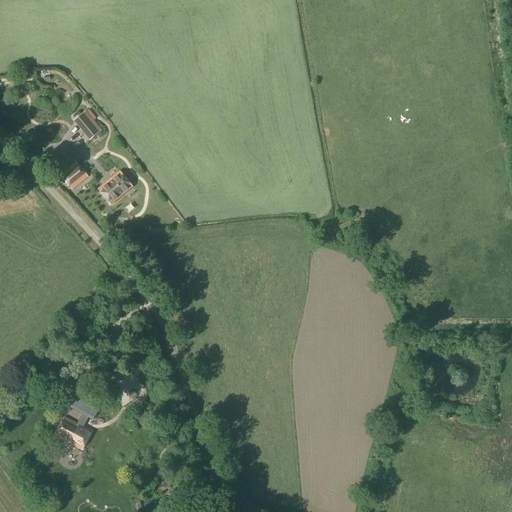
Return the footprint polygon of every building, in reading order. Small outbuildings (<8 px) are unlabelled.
[(88,112),(82,118),(102,139),(108,134),(88,112)] [(95,158),(101,154),(97,148),(92,152),(95,158)] [(72,190),(87,177),(75,162),(59,175),(72,190)] [(110,179),(111,180),(107,183),(106,182),(98,189),(110,205),(132,187),(119,172),(110,179)] [(77,397),(71,409),(95,421),(100,409),(77,397)] [(79,426),(64,418),(54,436),(81,450),(92,431),(80,425),(79,426)]
